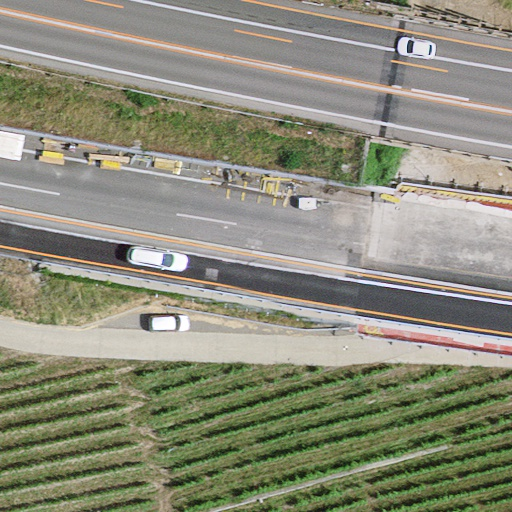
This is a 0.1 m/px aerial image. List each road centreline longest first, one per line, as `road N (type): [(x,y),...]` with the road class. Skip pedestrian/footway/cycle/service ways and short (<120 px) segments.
road 1 (motorway): [(511,104),(0,5)]
road 2 (motorway): [(0,185),(511,268)]
road 3 (track): [(354,335),(241,344),(77,342),(0,324)]
road 4 (track): [(511,286),(354,335)]
road 5 (track): [(354,335),(511,345)]
